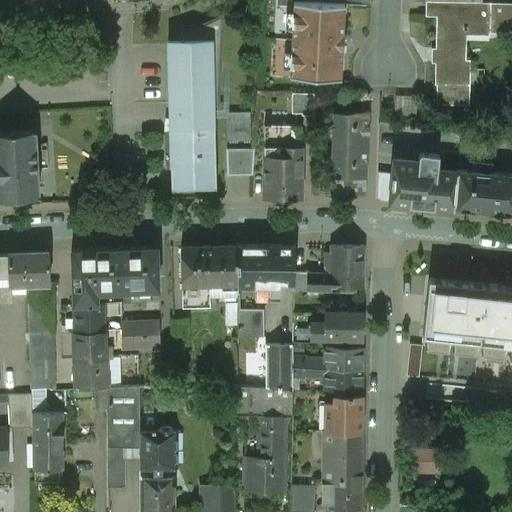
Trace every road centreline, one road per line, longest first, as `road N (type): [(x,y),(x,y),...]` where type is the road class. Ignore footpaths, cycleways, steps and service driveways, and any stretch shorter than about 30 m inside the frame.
road 1 (residential): [(0,229),(378,222)]
road 2 (residential): [(379,511),(378,222)]
road 3 (residential): [(378,222),(511,236)]
